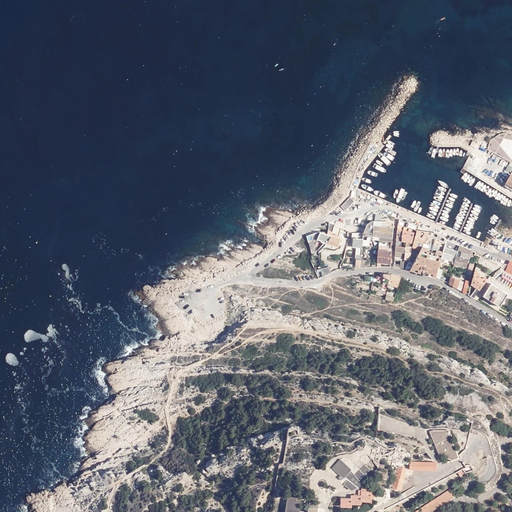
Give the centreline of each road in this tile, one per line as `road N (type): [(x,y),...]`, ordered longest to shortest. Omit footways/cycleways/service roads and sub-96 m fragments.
road 1 (residential): [(511,259),(380,207),(316,223),(250,276)]
road 2 (residential): [(511,325),(444,285),(391,269),(305,283),(250,276)]
